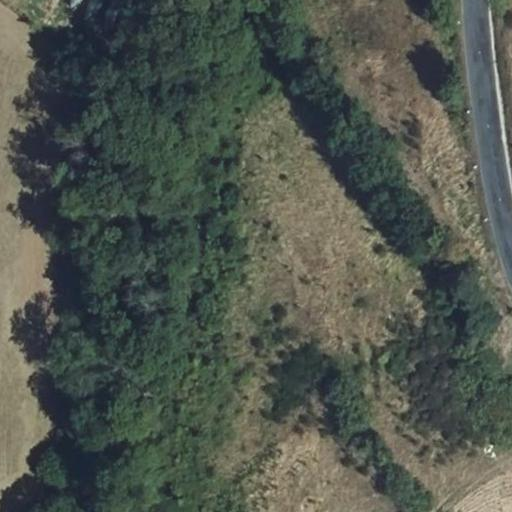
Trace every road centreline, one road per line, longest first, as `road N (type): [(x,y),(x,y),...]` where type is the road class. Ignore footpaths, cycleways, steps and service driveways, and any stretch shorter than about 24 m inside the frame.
road 1 (track): [(65,511),(96,461),(121,373),(139,207),(167,136),(242,4)]
road 2 (secondary): [(511,246),(485,111),(475,0)]
